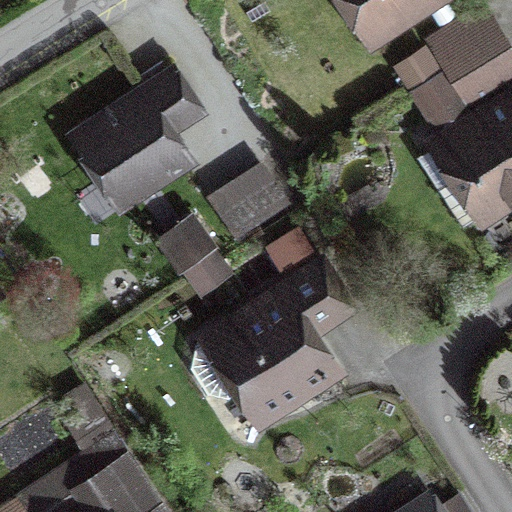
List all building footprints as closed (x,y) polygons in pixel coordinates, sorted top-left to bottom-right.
[(447,0),(336,0),(368,50),(447,0)] [(451,79),(511,40),(484,0),(483,0),(421,37),(451,79)] [(511,41),(511,40),(451,79),(469,104),(511,78),(511,41)] [(207,109),(174,59),(62,129),(117,208),(197,161),(176,129),(207,109)] [(511,205),(511,78),(469,104),(421,136),(480,226),(511,205)] [(433,127),(469,104),(451,79),(415,101),(433,127)] [(196,207),(154,234),(198,293),(239,268),(196,207)] [(0,252),(0,310),(27,293),(0,252)] [(348,313),(311,259),(280,278),(195,332),(257,429),(348,370),(322,331),(348,313)] [(213,511),(145,412),(0,511),(77,511),(124,480),(144,510),(141,511),(213,511)] [(437,511),(420,485),(394,502),(400,511),(437,511)]
